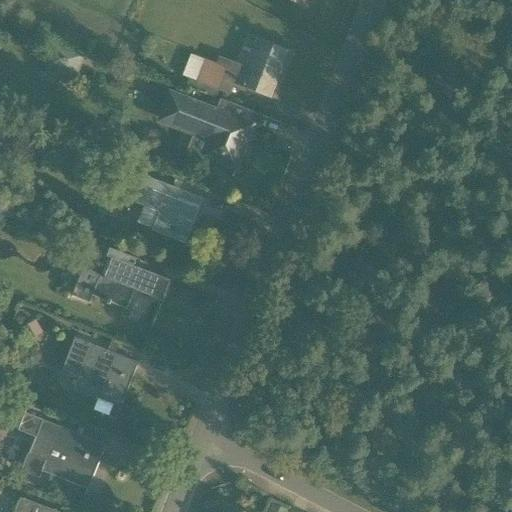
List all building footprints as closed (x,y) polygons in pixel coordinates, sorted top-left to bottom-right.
[(279,0),(305,10),(308,0),(279,0)] [(77,86),(86,53),(55,44),(46,77),(77,86)] [(191,57),(183,76),(231,96),(236,86),(270,101),(287,59),(255,45),(244,71),(217,60),(214,66),(191,57)] [(232,172),(250,127),(166,94),(154,124),(192,139),(186,154),(232,172)] [(158,193),(127,181),(117,208),(147,220),(139,241),(184,258),(207,200),(164,183),(158,193)] [(82,269),(73,292),(91,299),(126,312),(134,293),(159,303),(168,281),(142,271),(145,264),(103,248),(93,273),(82,269)] [(90,346),(90,347),(77,341),(63,376),(77,381),(73,391),(122,410),(126,400),(139,366),(90,346)] [(106,449),(41,423),(23,467),(88,493),(106,449)] [(49,511),(20,499),(14,511),(49,511)]
